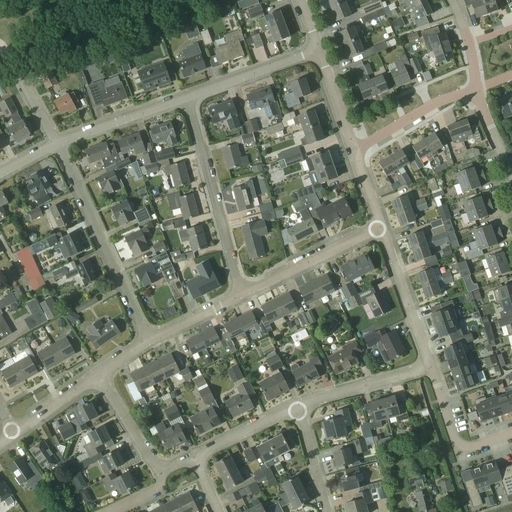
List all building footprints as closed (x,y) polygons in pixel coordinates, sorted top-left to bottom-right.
[(243,0),(238,2),(242,10),(260,3),(258,0),(243,0)] [(326,0),(331,9),(345,3),(344,0),(326,0)] [(424,0),(413,0),(405,4),(407,8),(410,6),(412,12),(427,5),(424,0)] [(486,15),(480,0),(462,0),(465,8),(471,6),(476,19),(486,15)] [(480,0),(486,15),(496,12),(492,0),(480,0)] [(360,18),(376,12),(383,9),(380,1),(373,4),(372,3),(357,10),(360,18)] [(345,3),(331,9),(336,22),(351,16),(356,13),(354,7),(348,9),(345,3)] [(264,14),(261,5),(248,10),(252,19),(264,14)] [(427,5),(412,12),(415,17),(412,19),(417,29),(429,24),(426,17),(431,14),(427,5)] [(385,13),(383,9),(376,12),(360,18),(363,24),(386,15),(385,13)] [(269,30),(284,25),(279,12),(265,18),(260,20),(259,21),(261,25),(266,23),(269,30)] [(200,35),(196,24),(190,26),(194,38),(200,35)] [(289,37),(284,25),(269,30),(272,37),(266,39),(268,44),(274,42),(274,43),(289,37)] [(344,46),(365,37),(362,32),(356,35),(353,28),(339,34),(344,46)] [(213,43),(208,30),(200,33),(205,46),(213,43)] [(245,42),(241,30),(224,36),(227,46),(214,50),(219,64),(243,56),(238,44),(245,42)] [(422,38),(420,32),(407,36),(409,42),(422,38)] [(264,46),(259,34),(252,37),(252,38),(246,41),(248,46),(254,44),(256,49),(264,46)] [(426,48),(427,54),(448,47),(444,34),(429,40),(431,47),(426,48)] [(367,42),(365,37),(344,46),(349,58),(363,52),(360,45),(367,42)] [(387,49),(385,42),(372,48),(375,54),(387,49)] [(205,69),(196,45),(189,47),(190,49),(183,52),(186,60),(178,63),(181,71),(180,72),(183,79),(190,76),(190,75),(205,69)] [(452,59),(448,47),(427,54),(429,58),(434,56),(437,64),(452,59)] [(116,53),(110,56),(113,62),(118,59),(116,53)] [(130,71),(124,53),(118,55),(124,73),(130,71)] [(410,67),(407,61),(405,56),(399,59),(400,62),(388,67),(397,87),(409,81),(405,70),(410,67)] [(416,58),(407,61),(410,67),(413,75),(422,72),(416,58)] [(370,81),(368,76),(367,76),(364,66),(361,60),(350,65),(352,71),(359,69),(365,83),(358,86),(364,101),(376,96),(370,81)] [(97,67),(95,62),(84,66),(86,71),(97,67)] [(163,64),(145,71),(147,74),(142,76),(139,77),(144,89),(159,84),(160,86),(168,83),(170,82),(163,64)] [(367,76),(368,76),(373,74),(369,64),(364,66),(367,76)] [(88,85),(82,69),(76,71),(82,87),(88,85)] [(58,84),(51,70),(40,76),(47,90),(58,84)] [(382,76),(370,81),(376,96),(388,91),(382,76)] [(97,84),(89,87),(96,107),(104,104),(105,104),(104,100),(108,99),(110,104),(126,98),(120,84),(118,77),(102,82),(97,84)] [(309,94),(304,79),(290,84),(292,93),(283,96),(288,109),(299,105),(297,99),(309,94)] [(274,102),(269,88),(246,96),(251,110),(263,106),(267,117),(277,114),(272,102),(274,102)] [(78,102),(73,94),(68,96),(68,95),(54,103),(60,115),(67,111),(69,114),(76,110),(73,105),(78,102)] [(511,95),(497,101),(504,117),(511,113),(511,95)] [(0,107),(6,118),(17,112),(10,99),(0,103),(0,107)] [(236,116),(231,101),(218,106),(217,104),(209,106),(210,109),(208,109),(213,124),(226,119),(230,131),(240,127),(236,117),(236,116)] [(302,131),(318,125),(313,111),(298,116),(296,117),(294,112),(285,115),(281,123),(266,128),(268,135),(284,130),(283,128),(294,125),(300,123),(302,131)] [(22,122),(18,115),(13,118),(17,125),(8,130),(15,142),(16,141),(17,144),(23,140),(22,138),(29,134),(23,122),(22,122)] [(245,123),(246,127),(248,134),(253,133),(259,131),(256,119),(245,123)] [(457,125),(463,142),(467,141),(466,138),(472,136),(474,143),(481,140),(477,128),(470,130),(466,121),(457,125)] [(175,136),(170,123),(159,127),(158,124),(152,127),(152,129),(151,130),(156,143),(166,140),(168,146),(175,143),(173,137),(175,136)] [(323,139),(318,125),(302,131),(305,138),(299,140),(301,146),(307,144),(307,145),(323,139)] [(459,144),(463,142),(457,125),(447,128),(452,143),(458,141),(459,144)] [(241,136),(248,134),(246,127),(239,129),(241,136)] [(253,133),(248,134),(241,136),(243,145),(255,142),(253,133)] [(145,152),(138,134),(117,141),(121,153),(134,148),(136,155),(145,152)] [(423,141),(433,157),(438,154),(436,151),(442,147),(434,134),(423,141)] [(429,160),(433,157),(423,141),(412,147),(419,161),(427,156),(429,160)] [(110,155),(106,144),(85,151),(90,164),(102,159),(105,168),(120,162),(116,153),(110,155)] [(239,158),(236,144),(222,148),(228,170),(247,164),(245,156),(239,158)] [(277,155),(280,162),(301,154),(298,147),(277,155)] [(173,149),(155,154),(157,163),(175,158),(173,149)] [(400,175),(406,185),(407,187),(412,184),(402,167),(409,164),(408,163),(401,150),(390,157),(397,170),(398,170),(401,175),(400,175)] [(480,155),(479,151),(463,156),(464,161),(480,155)] [(154,152),(142,155),(145,166),(157,163),(155,154),(154,152)] [(310,158),(311,159),(305,160),(310,173),(315,171),(332,165),(327,152),(310,158)] [(301,154),(280,162),(282,169),(304,161),(301,154)] [(432,168),(441,163),(437,156),(428,161),(432,168)] [(386,177),(397,170),(390,157),(378,164),(386,177)] [(131,164),(128,158),(116,165),(118,171),(131,165),(134,170),(139,168),(137,162),(131,164)] [(453,164),(452,159),(432,170),(435,175),(453,164)] [(419,171),(419,170),(413,160),(408,163),(409,164),(414,173),(419,171)] [(159,170),(157,163),(145,166),(139,168),(142,176),(159,171),(159,170)] [(170,167),(164,168),(164,169),(166,176),(172,175),(175,188),(189,184),(183,163),(170,166),(170,167)] [(263,171),(261,164),(252,167),(254,174),(263,171)] [(336,178),(332,165),(315,171),(320,184),(336,178)] [(459,185),(484,176),(482,171),(475,174),(473,169),(456,175),(459,185)] [(115,175),(113,171),(97,178),(99,182),(98,185),(100,188),(102,189),(103,191),(104,191),(106,196),(124,187),(117,174),(115,175)] [(50,186),(42,172),(30,178),(31,179),(24,183),(35,202),(36,201),(39,207),(51,200),(45,189),(50,186)] [(406,185),(400,175),(396,178),(398,182),(391,186),(394,192),(406,185)] [(486,181),(484,176),(459,185),(463,194),(480,188),(478,183),(486,181)] [(438,191),(434,179),(428,181),(432,193),(438,191)] [(255,197),(251,181),(245,182),(246,186),(233,189),(239,211),(252,208),(250,198),(255,197)] [(313,186),(304,189),(296,192),(298,200),(308,196),(315,194),(313,186)] [(444,195),(442,190),(433,194),(435,198),(444,195)] [(180,198),(179,193),(167,196),(171,211),(181,209),(184,220),(198,216),(192,195),(180,198)] [(295,194),(289,196),(292,202),(298,200),(295,194)] [(315,194),(308,196),(320,221),(320,222),(325,219),(328,224),(342,217),(342,219),(351,215),(344,202),(337,206),(335,203),(327,207),(325,202),(320,205),(315,194)] [(304,222),(287,231),(294,244),(317,232),(313,224),(320,221),(308,196),(298,200),(299,202),(292,205),(297,214),(299,213),(304,222)] [(391,202),(396,214),(410,209),(406,197),(391,202)] [(463,204),(466,214),(491,205),(490,201),(482,204),(480,198),(463,204)] [(258,206),(261,213),(273,210),(270,199),(262,201),(263,205),(258,206)] [(415,202),(417,207),(426,204),(424,199),(415,202)] [(126,201),(111,208),(114,215),(113,216),(112,218),(113,221),(115,221),(117,220),(117,221),(118,221),(120,226),(136,219),(139,226),(152,220),(148,210),(145,212),(144,209),(133,214),(126,201)] [(65,213),(61,204),(44,212),(53,230),(68,224),(63,214),(65,213)] [(428,209),(426,204),(417,207),(418,212),(428,209)] [(451,217),(446,204),(437,207),(442,220),(451,217)] [(491,205),(466,214),(470,223),(487,217),(485,213),(493,210),(491,205)] [(43,216),(39,208),(28,213),(29,214),(24,216),(26,221),(31,219),(32,221),(43,216)] [(414,222),(410,209),(396,214),(400,227),(414,222)] [(273,210),(261,213),(263,221),(241,227),(249,253),(254,251),(256,258),(264,256),(259,237),(268,235),(264,222),(275,219),(273,210)] [(407,237),(411,249),(447,237),(441,219),(430,223),(432,229),(430,230),(432,237),(424,239),(422,232),(407,237)] [(172,222),(162,224),(164,232),(174,229),(172,222)] [(150,234),(145,224),(139,227),(140,231),(125,238),(131,250),(134,257),(149,250),(146,243),(143,237),(150,234)] [(207,248),(201,226),(187,230),(188,233),(180,235),(182,242),(189,240),(193,252),(207,248)] [(447,236),(455,233),(453,226),(445,229),(447,236)] [(476,242),(501,233),(500,229),(492,232),(490,226),(473,232),(476,241),(476,242)] [(79,242),(75,232),(57,240),(58,242),(52,244),(49,238),(28,247),(32,255),(53,246),(55,251),(61,248),(66,259),(81,252),(77,243),(79,242)] [(457,239),(455,233),(447,236),(449,242),(457,239)] [(503,238),(501,233),(476,242),(476,241),(469,244),(471,251),(466,253),(468,260),(483,255),(482,251),(497,246),(495,241),(503,238)] [(449,243),(447,237),(411,249),(415,262),(430,257),(428,250),(434,247),(434,248),(449,243)] [(166,248),(163,242),(153,246),(156,253),(166,248)] [(46,288),(28,248),(16,253),(35,293),(46,288)] [(186,261),(184,254),(181,255),(180,251),(170,254),(171,258),(173,258),(175,264),(186,261)] [(175,272),(166,252),(149,260),(151,262),(135,270),(141,282),(144,288),(158,281),(156,275),(162,272),(167,283),(177,279),(174,273),(175,272)] [(486,259),(489,269),(507,263),(511,261),(511,255),(505,258),(503,253),(486,259)] [(371,271),(364,256),(352,263),(339,269),(346,283),(371,271)] [(73,262),(52,272),(54,278),(56,280),(65,276),(67,280),(79,275),(84,285),(94,281),(90,271),(92,270),(88,261),(82,264),(75,267),(73,262)] [(439,267),(437,261),(425,265),(427,271),(417,274),(421,287),(452,277),(451,276),(450,271),(434,277),(431,269),(439,267)] [(457,264),(459,271),(460,272),(467,270),(464,261),(457,264)] [(511,266),(511,261),(507,263),(489,269),(493,279),(510,273),(508,268),(511,266)] [(213,273),(207,262),(197,267),(202,278),(187,285),(193,297),(219,285),(213,272),(213,273)] [(452,274),(459,271),(457,264),(456,263),(451,265),(452,270),(451,271),(452,274)] [(452,277),(421,287),(426,300),(440,295),(438,287),(462,279),(460,274),(451,276),(452,277)] [(312,282),(320,299),(335,292),(326,275),(312,282)] [(475,289),(472,280),(465,283),(469,292),(475,289)] [(306,306),(320,299),(312,282),(298,289),(306,306)] [(357,295),(352,283),(340,289),(346,300),(348,299),(357,295)] [(501,301),(511,297),(511,285),(493,291),(496,303),(501,302),(501,301)] [(18,288),(11,291),(17,301),(24,297),(18,288)] [(358,295),(357,295),(348,299),(353,309),(362,305),(363,306),(369,303),(376,318),(390,311),(381,292),(375,295),(372,288),(358,295)] [(482,298),(478,289),(473,291),(476,300),(482,298)] [(0,309),(0,310),(17,301),(11,291),(7,294),(8,296),(0,300),(0,309)] [(468,301),(474,299),(472,291),(466,293),(468,301)] [(289,294),(275,301),(283,317),(297,310),(289,294)] [(99,302),(95,296),(83,303),(75,308),(79,314),(99,302)] [(179,299),(184,312),(190,309),(185,296),(179,299)] [(511,297),(501,301),(501,302),(504,313),(511,310),(511,297)] [(61,314),(52,298),(41,304),(49,320),(61,314)] [(275,301),(261,307),(269,324),(283,317),(275,301)] [(457,319),(453,309),(455,308),(452,301),(440,305),(443,312),(431,316),(433,321),(432,321),(434,327),(457,319)] [(165,319),(176,314),(173,306),(162,311),(165,319)] [(42,310),(37,313),(33,315),(39,326),(47,321),(42,310)] [(80,317),(70,311),(65,318),(74,325),(80,317)] [(316,322),(311,311),(305,314),(310,325),(316,322)] [(237,319),(244,333),(255,328),(257,331),(260,330),(251,312),(237,319)] [(303,313),(298,315),(304,326),(309,324),(303,313)] [(1,315),(0,315),(0,340),(12,334),(1,315)] [(244,333),(237,319),(223,326),(225,329),(221,331),(227,344),(232,341),(231,339),(244,333)] [(463,337),(457,319),(434,327),(436,334),(437,333),(439,338),(449,335),(451,341),(463,337)] [(329,320),(326,326),(332,329),(333,326),(335,326),(336,323),(329,320)] [(120,333),(112,322),(103,328),(99,322),(87,330),(91,336),(88,339),(96,350),(120,333)] [(490,323),(484,325),(490,341),(495,339),(494,338),(496,338),(495,334),(493,334),(490,323)] [(199,335),(206,349),(220,342),(223,349),(228,347),(222,334),(217,337),(213,329),(199,335)] [(305,329),(299,333),(302,340),(309,337),(305,329)] [(386,335),(383,329),(363,339),(368,348),(377,343),(378,346),(377,348),(385,363),(386,363),(405,353),(401,345),(399,346),(392,332),(386,335)] [(73,331),(67,335),(70,340),(76,337),(73,331)] [(31,335),(26,338),(29,343),(34,340),(31,335)] [(206,349),(199,335),(185,342),(192,356),(206,349)] [(53,346),(62,362),(75,354),(66,338),(53,346)] [(23,339),(17,342),(22,352),(28,348),(23,339)] [(360,353),(355,342),(342,348),(344,351),(329,359),(336,374),(358,364),(354,356),(360,353)] [(464,355),(465,355),(469,354),(465,343),(443,350),(447,361),(464,355)] [(48,369),(62,362),(53,346),(39,354),(48,369)] [(0,358),(9,354),(5,348),(0,350),(0,358)] [(29,357),(28,358),(25,352),(12,359),(16,365),(25,381),(38,373),(29,357)] [(171,355),(157,362),(166,380),(179,373),(171,355)] [(284,367),(277,355),(266,361),(272,373),(284,367)] [(447,361),(451,371),(468,365),(465,355),(464,355),(447,361)] [(497,363),(494,356),(485,359),(487,366),(497,363)] [(322,368),(317,357),(309,361),(311,364),(300,369),(298,366),(295,364),(292,366),(291,369),(293,373),(292,373),(299,387),(319,378),(316,371),(322,368)] [(153,386),(166,380),(157,362),(144,368),(153,386)] [(25,381),(16,365),(2,372),(11,389),(25,381)] [(244,379),(237,365),(227,371),(233,384),(244,379)] [(468,365),(451,371),(454,381),(472,375),(471,375),(468,365)] [(153,386),(144,368),(130,375),(134,382),(127,385),(135,402),(142,399),(139,393),(145,390),(147,394),(155,390),(153,386)] [(193,379),(188,368),(180,372),(186,383),(193,379)] [(476,373),(471,375),(472,375),(454,381),(458,392),(480,384),(476,373)] [(288,390),(280,374),(260,385),(268,401),(288,390)] [(215,401),(203,377),(194,381),(199,391),(198,392),(205,406),(215,401)] [(255,396),(248,383),(237,389),(241,397),(226,405),(233,418),(253,408),(249,399),(255,396)] [(503,416),(511,412),(511,410),(507,395),(506,395),(497,398),(496,398),(503,416)] [(492,419),(503,416),(496,398),(497,398),(496,396),(486,400),(485,400),(492,419)] [(394,397),(383,400),(388,420),(395,418),(397,423),(409,420),(405,406),(397,408),(394,397)] [(485,400),(486,400),(485,397),(474,401),(482,423),(492,419),(485,400)] [(388,420),(383,400),(371,403),(374,414),(366,416),(370,430),(382,427),(381,422),(388,420)] [(98,417),(91,404),(75,412),(79,419),(59,429),(65,441),(87,429),(84,424),(98,417)] [(186,428),(174,405),(164,410),(172,428),(166,431),(162,423),(154,427),(167,452),(186,442),(181,431),(186,428)] [(220,425),(212,409),(191,420),(199,435),(220,425)] [(351,425),(347,410),(335,413),(337,420),(322,424),(327,440),(345,435),(343,427),(351,425)] [(77,458),(79,464),(91,458),(101,453),(105,451),(102,445),(109,441),(103,428),(89,436),(92,443),(85,447),(88,452),(77,458)] [(269,442),(277,457),(280,463),(284,461),(282,457),(281,456),(289,451),(296,448),(291,436),(283,440),(282,436),(269,442)] [(277,457),(269,442),(268,443),(267,439),(262,442),(263,445),(256,449),(264,464),(265,464),(265,465),(260,468),(261,470),(266,480),(266,479),(269,485),(276,482),(269,468),(273,466),(271,461),(277,457)] [(367,451),(364,440),(353,442),(355,448),(349,450),(349,449),(334,453),(336,460),(333,460),(335,468),(338,467),(338,468),(353,464),(351,455),(357,454),(367,451)] [(51,453),(44,442),(32,451),(45,471),(56,464),(58,466),(64,462),(57,449),(51,453)] [(256,460),(251,449),(244,453),(249,464),(256,460)] [(91,458),(79,464),(77,466),(79,470),(81,469),(82,469),(98,461),(101,468),(104,475),(123,465),(116,451),(104,458),(101,453),(91,458)] [(221,478),(237,471),(234,465),(239,463),(236,456),(231,459),(230,458),(215,466),(221,478)] [(21,459),(9,467),(17,478),(15,479),(20,486),(26,482),(31,489),(34,494),(40,489),(37,484),(44,480),(34,466),(28,470),(21,459)] [(511,501),(511,482),(507,468),(498,471),(495,463),(483,467),(489,485),(501,481),(508,503),(511,501)] [(489,485),(483,467),(470,472),(473,479),(464,483),(473,509),(483,505),(477,489),(489,485)] [(360,474),(358,468),(345,471),(347,477),(345,477),(345,478),(341,479),(342,485),(339,486),(341,493),(365,487),(362,474),(360,474)] [(257,484),(266,480),(261,470),(252,475),(255,482),(256,482),(257,484)] [(240,477),(237,471),(221,478),(228,491),(243,483),(248,480),(245,474),(240,477)] [(78,491),(87,487),(80,472),(71,476),(78,491)] [(425,481),(423,472),(407,476),(410,486),(415,484),(418,492),(415,493),(419,511),(435,511),(435,509),(432,510),(427,489),(424,490),(423,482),(425,481)] [(131,480),(128,474),(116,480),(114,475),(103,481),(109,493),(117,488),(120,495),(135,487),(134,486),(136,485),(136,484),(134,480),(133,480),(131,480)] [(283,501),(303,491),(297,478),(282,485),(286,492),(280,496),(283,501)] [(452,490),(450,481),(440,483),(442,493),(452,490)] [(261,492),(257,484),(256,482),(255,482),(247,486),(252,496),(261,492)] [(0,487),(0,498),(2,502),(12,495),(5,484),(0,487)] [(388,498),(385,488),(377,490),(379,500),(388,498)] [(92,502),(86,489),(80,493),(86,505),(92,502)] [(242,499),(238,491),(227,497),(231,505),(242,499)] [(310,503),(303,491),(283,501),(285,506),(291,503),(295,510),(310,503)] [(357,502),(344,505),(346,511),(365,511),(364,505),(365,505),(372,503),(372,502),(369,492),(355,496),(357,502)] [(189,493),(175,500),(181,511),(197,511),(198,511),(189,493)] [(485,508),(495,504),(492,496),(482,500),(485,508)] [(162,507),(164,511),(181,511),(175,500),(162,507)] [(249,511),(248,511),(264,511),(261,505),(260,506),(258,500),(251,503),(254,509),(249,511)] [(283,511),(279,503),(269,508),(270,511),(283,511)]
